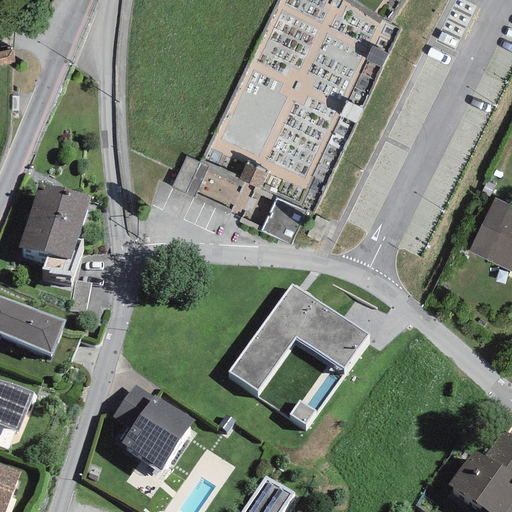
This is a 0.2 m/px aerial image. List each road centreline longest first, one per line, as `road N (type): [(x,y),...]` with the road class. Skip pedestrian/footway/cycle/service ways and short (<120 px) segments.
road 1 (residential): [(511,401),(393,299),(320,262),(205,254),(124,262)]
road 2 (residential): [(113,0),(105,89),(124,262)]
road 3 (residential): [(124,262),(117,324),(66,511)]
road 4 (tertiary): [(0,189),(79,0)]
